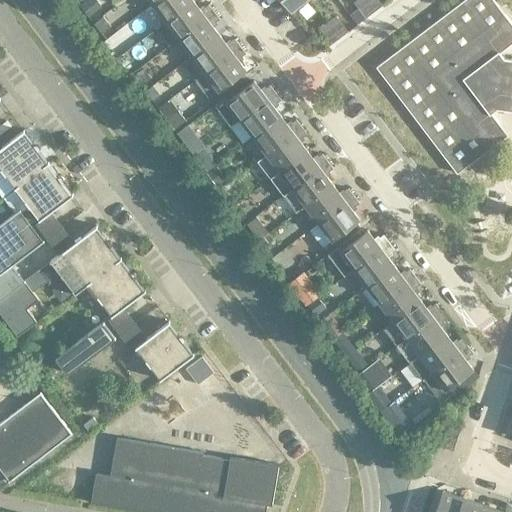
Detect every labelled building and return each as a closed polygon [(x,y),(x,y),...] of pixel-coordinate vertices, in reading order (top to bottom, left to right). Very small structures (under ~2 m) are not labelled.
[(96,0),(86,0),(79,6),(87,17),(101,7),(96,0)] [(157,0),(152,4),(165,21),(193,0),(192,0),(157,0)] [(199,9),(193,0),(165,21),(156,28),(169,45),(178,38),(214,11),(208,4),(203,8),(203,9),(199,9)] [(304,0),(282,0),(290,11),(304,0)] [(511,42),(511,24),(493,0),(462,0),(375,66),(456,173),(507,135),(491,113),(496,109),(511,110),(511,59),(503,58),(499,52),(511,42)] [(219,19),(214,11),(178,38),(191,55),(219,35),(212,26),(213,22),(214,22),(219,19)] [(103,16),(93,23),(101,33),(111,26),(103,16)] [(327,23),(318,29),(330,45),(338,39),(327,23)] [(225,43),(219,35),(191,55),(182,63),(195,80),(240,46),(234,38),(229,42),(229,44),(225,43)] [(245,53),(240,46),(195,80),(209,98),(218,91),(245,70),(238,60),(239,57),(240,57),(245,53)] [(123,54),(115,60),(124,71),(131,65),(123,54)] [(143,70),(134,77),(141,86),(151,79),(143,70)] [(229,92),(230,93),(232,96),(226,100),(223,97),(213,104),(230,126),(240,119),(275,92),(269,85),(264,88),(264,90),(260,89),(253,80),(252,81),(249,77),(229,92)] [(153,86),(145,91),(152,101),(160,95),(153,86)] [(280,99),(275,92),(240,119),(253,136),(280,115),(273,107),(274,103),(276,103),(280,99)] [(171,102),(160,111),(173,129),(185,120),(171,102)] [(286,124),(280,115),(253,136),(266,153),(301,126),(295,119),(290,123),(290,124),(286,124)] [(306,134),(301,126),(266,153),(256,160),(269,178),(306,150),(299,141),(300,137),(302,137),(306,134)] [(14,187),(14,188),(48,162),(47,162),(37,150),(38,149),(39,149),(39,148),(39,147),(39,146),(39,145),(38,144),(37,143),(36,143),(35,143),(34,143),(33,144),(23,131),(24,131),(23,130),(0,147),(0,167),(0,168),(5,175),(5,174),(14,187)] [(196,135),(185,144),(193,154),(204,145),(196,135)] [(312,158),(306,150),(269,178),(282,195),(327,161),(321,154),(316,157),(316,159),(312,158)] [(211,158),(201,166),(206,171),(215,164),(211,158)] [(332,168),(327,161),(282,195),(295,212),(305,205),(332,184),(326,176),(326,172),(328,172),(332,168)] [(48,163),(48,162),(14,188),(15,188),(24,200),(29,206),(38,219),(39,220),(72,195),(72,194),(71,194),(62,182),(62,181),(63,181),(63,180),(63,179),(63,178),(63,177),(62,176),(62,175),(61,175),(60,175),(58,175),(57,175),(48,163)] [(216,165),(206,172),(217,186),(226,179),(216,165)] [(339,193),(332,184),(305,205),(318,222),(353,195),(347,188),(343,192),(342,193),(339,193)] [(228,194),(222,199),(229,208),(235,204),(228,194)] [(359,203),(353,195),(318,222),(332,240),(359,219),(352,210),(352,206),(354,206),(359,203)] [(255,217),(245,224),(253,233),(262,226),(255,217)] [(75,293),(87,284),(87,283),(120,258),(120,257),(119,258),(110,246),(111,245),(111,244),(112,243),(112,242),(112,241),(111,240),(110,239),(108,238),(107,238),(106,239),(105,239),(96,227),(96,226),(96,225),(50,260),(51,261),(61,273),(60,273),(63,276),(72,288),(72,289),(75,293)] [(367,230),(339,250),(330,257),(343,276),(353,268),(388,242),(383,234),(378,238),(378,240),(374,239),(367,230)] [(268,233),(258,241),(265,250),(275,243),(268,233)] [(394,249),(388,242),(353,268),(366,286),(393,265),(387,256),(387,252),(389,253),(394,249)] [(0,273),(12,265),(11,264),(0,249),(0,273)] [(121,258),(120,258),(87,283),(87,284),(88,283),(97,296),(101,302),(102,302),(111,314),(110,315),(111,316),(145,290),(144,289),(144,290),(134,277),(135,277),(135,276),(136,275),(136,274),(136,273),(135,272),(134,271),(132,270),(131,270),(129,271),(120,259),(121,258)] [(13,266),(12,265),(0,273),(0,299),(25,281),(24,280),(23,280),(12,266),(13,266)] [(400,273),(393,265),(366,286),(379,303),(414,276),(409,269),(404,272),(404,274),(400,273)] [(38,271),(25,281),(34,293),(47,283),(38,271)] [(308,272),(295,282),(309,299),(322,290),(308,272)] [(420,283),(414,276),(379,303),(392,320),(420,299),(413,291),(413,287),(415,287),(420,283)] [(25,281),(0,299),(0,314),(10,327),(17,336),(26,330),(36,322),(25,307),(38,298),(34,293),(25,281)] [(317,296),(307,304),(315,314),(325,306),(317,296)] [(426,308),(420,299),(392,320),(383,327),(396,344),(441,310),(435,303),(430,307),(430,309),(426,308)] [(446,318),(441,310),(396,344),(409,362),(446,334),(439,325),(440,321),(441,321),(446,318)] [(329,314),(319,321),(326,330),(336,323),(329,314)] [(105,320),(57,356),(58,357),(68,370),(68,371),(69,372),(117,336),(116,335),(115,335),(105,322),(105,321),(105,320)] [(159,378),(160,379),(193,354),(192,353),(183,341),(184,340),(184,339),(184,338),(184,337),(184,336),(183,335),(182,334),(181,334),(179,334),(178,335),(168,322),(169,322),(168,321),(135,347),(135,348),(136,347),(145,359),(145,360),(150,366),(159,378)] [(33,339),(26,330),(17,336),(24,345),(33,339)] [(452,342),(446,334),(409,362),(422,379),(467,345),(461,338),(456,341),(456,343),(452,342)] [(348,339),(339,347),(345,355),(355,348),(348,339)] [(16,351),(9,342),(0,348),(7,358),(16,351)] [(472,352),(467,345),(422,379),(435,397),(445,390),(472,369),(465,359),(466,356),(467,356),(472,352)] [(23,360),(16,351),(7,358),(14,367),(23,360)] [(361,357),(352,364),(358,373),(368,365),(361,357)] [(182,376),(194,392),(210,380),(198,364),(182,376)] [(40,392),(0,422),(0,467),(9,479),(8,480),(9,481),(72,433),(40,392)] [(383,394),(373,401),(380,410),(390,403),(383,394)] [(83,423),(90,432),(99,426),(92,417),(83,423)] [(400,418),(392,424),(399,434),(408,427),(400,418)] [(447,421),(439,445),(452,450),(460,426),(447,421)] [(95,473),(91,497),(90,502),(147,511),(265,511),(267,503),(271,504),(278,465),(229,457),(229,459),(202,454),(202,452),(116,437),(109,475),(95,473)] [(458,511),(463,498),(442,491),(434,511),(458,511)] [(481,511),(483,505),(463,498),(458,511),(481,511)]
